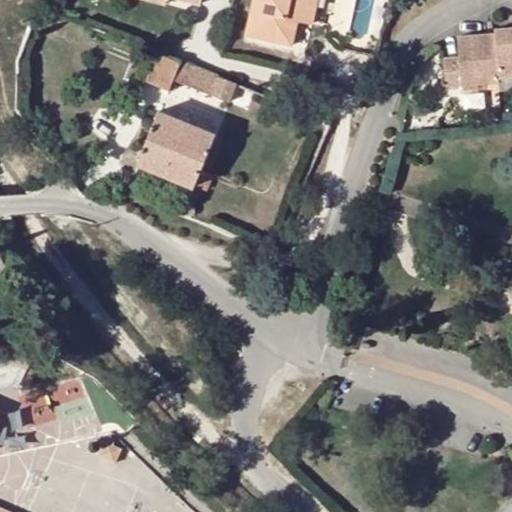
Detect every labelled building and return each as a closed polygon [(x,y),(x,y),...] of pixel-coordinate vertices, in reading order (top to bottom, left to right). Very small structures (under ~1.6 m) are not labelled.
[(251,0),(247,24),(262,27),(260,38),(291,43),(297,21),(304,22),(308,0),(251,0)] [(308,0),(304,22),(312,23),(316,0),(308,0)] [(245,35),(260,38),(262,27),(247,24),(245,35)] [(511,24),(495,26),(495,31),(499,75),(511,73),(511,24)] [(460,55),(444,56),(447,83),(499,80),(499,75),(495,31),(458,34),(460,55)] [(169,90),(174,77),(181,62),(159,53),(147,80),(167,89),(169,90)] [(238,84),(181,62),(174,77),(183,80),(231,100),(238,84)] [(167,89),(159,109),(169,114),(183,80),(174,77),(169,90),(167,89)] [(238,84),(231,100),(242,105),(248,88),(238,84)] [(196,185),(203,169),(217,133),(169,114),(159,109),(138,161),(196,185)] [(333,120),(319,114),(313,129),(327,135),(333,120)] [(203,169),(196,185),(207,190),(213,173),(203,169)] [(511,511),(511,501),(502,511),(511,511)]
